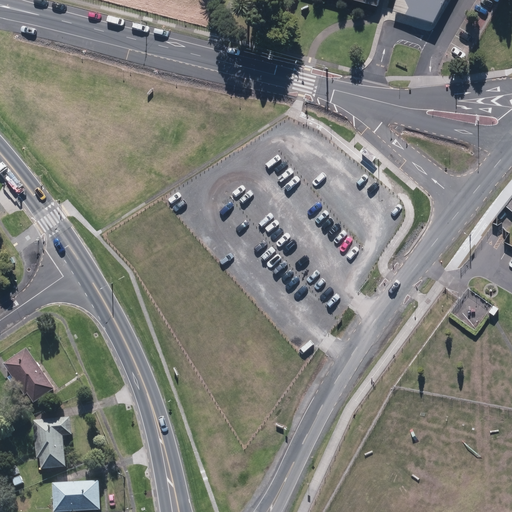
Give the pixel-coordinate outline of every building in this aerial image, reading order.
[(395,0),(392,10),(433,22),(444,0),(395,0)] [(362,151),(375,162),(379,158),(366,147),(362,151)] [(241,325),(262,307),(235,275),(214,293),(241,325)] [(490,311),(496,314),(500,308),(495,304),(490,311)] [(262,307),(241,325),(268,357),(289,339),(262,307)] [(4,366),(32,407),(56,391),(28,350),(4,366)] [(41,460),(42,470),(67,468),(64,437),(73,436),(71,419),(34,422),(38,460),(41,460)] [(12,469),(15,476),(20,474),(16,467),(12,469)] [(13,481),(16,487),(24,484),(21,477),(13,481)] [(53,485),(54,511),(92,511),(101,511),(100,483),(53,485)]
